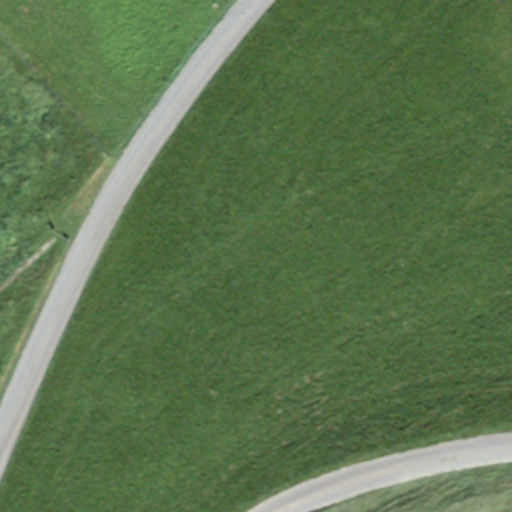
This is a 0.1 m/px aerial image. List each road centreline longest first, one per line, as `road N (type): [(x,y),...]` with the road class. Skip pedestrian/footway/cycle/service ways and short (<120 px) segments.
road 1 (unclassified): [(0,441),(101,221),(148,140),(261,0)]
road 2 (unclassified): [(511,446),(340,481),(270,511)]
